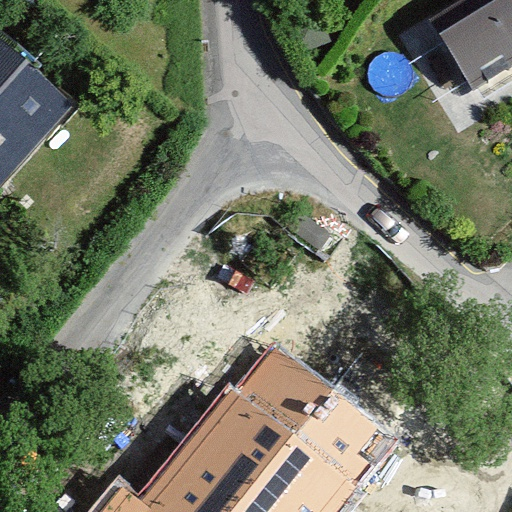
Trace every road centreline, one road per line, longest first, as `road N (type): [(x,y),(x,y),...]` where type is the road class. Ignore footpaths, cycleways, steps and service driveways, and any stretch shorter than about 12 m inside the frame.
road 1 (residential): [(0,440),(264,104)]
road 2 (unclassified): [(511,331),(264,104)]
